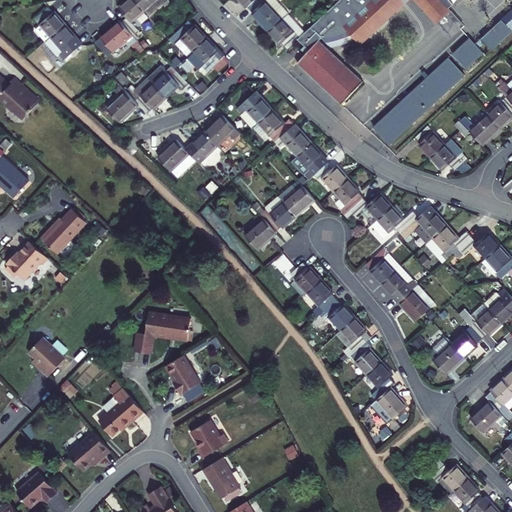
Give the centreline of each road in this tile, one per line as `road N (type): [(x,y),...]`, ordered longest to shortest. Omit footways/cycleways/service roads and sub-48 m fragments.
road 1 (residential): [(481,202),(371,157),(257,55)]
road 2 (residential): [(433,413),(386,326),(335,262),(324,224)]
road 3 (residential): [(257,55),(200,108),(146,129)]
